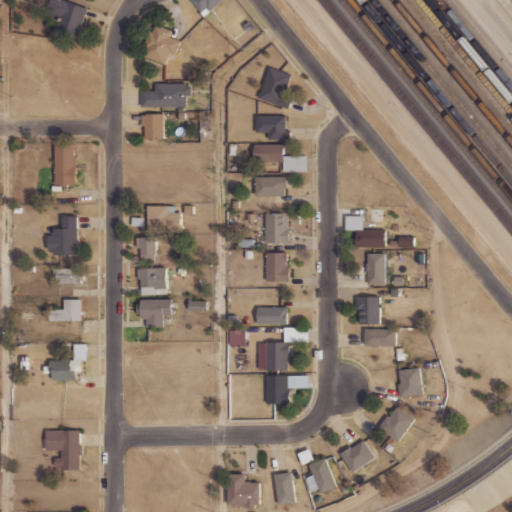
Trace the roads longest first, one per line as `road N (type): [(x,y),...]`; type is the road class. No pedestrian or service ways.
road 1 (residential): [(130,0),(109,48),(111,511)]
road 2 (residential): [(259,0),(511,314)]
road 3 (residential): [(353,115),(328,141),(326,156),(325,402),(296,430)]
road 4 (residential): [(111,435),(296,430)]
road 5 (residential): [(405,511),(511,446)]
